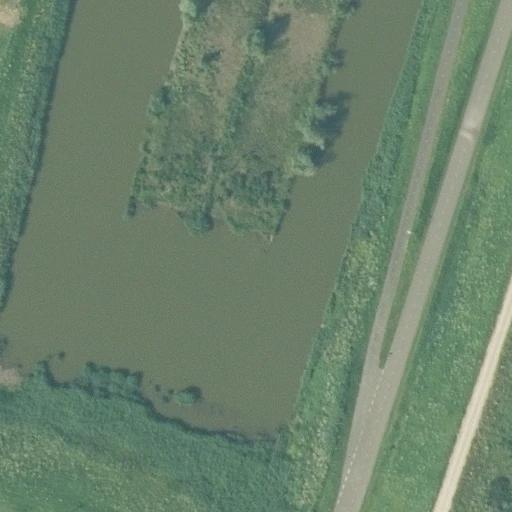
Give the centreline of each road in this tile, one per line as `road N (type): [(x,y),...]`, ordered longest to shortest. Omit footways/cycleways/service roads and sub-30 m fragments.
road 1 (unclassified): [(58,511),(240,0)]
road 2 (unclassified): [(366,454),(511,0)]
road 3 (track): [(434,511),(511,301)]
